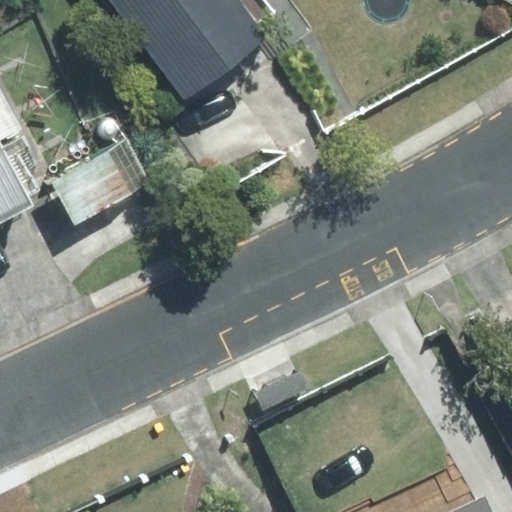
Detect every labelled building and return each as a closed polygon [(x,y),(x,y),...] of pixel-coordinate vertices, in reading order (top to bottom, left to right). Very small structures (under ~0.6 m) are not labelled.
[(111,0),(186,96),(267,34),(261,26),(279,12),(269,0),(111,0)] [(38,167),(0,94),(0,222),(33,206),(29,198),(41,192),(30,171),(38,167)] [(151,185),(127,138),(51,178),(76,225),(151,185)] [(511,321),(496,332),(511,357),(511,321)] [(417,511),(413,511),(492,511),(484,495),(445,511),(417,511)]
